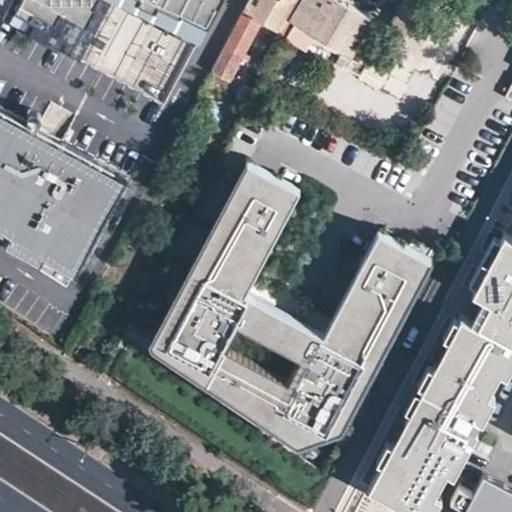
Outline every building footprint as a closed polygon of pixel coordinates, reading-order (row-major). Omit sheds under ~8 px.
[(13,0),(4,18),(79,58),(109,0),(114,0),(116,1),(132,9),(137,12),(141,4),(156,12),(153,20),(196,44),(219,0),(13,0)] [(85,61),(116,1),(114,0),(109,0),(79,58),(85,61)] [(245,0),(223,43),(241,54),(262,18),(281,29),(298,0),(245,0)] [(298,0),(281,29),(306,44),(314,30),(350,51),(371,16),(343,0),(298,0)] [(442,1),(439,0),(402,0),(389,25),(419,41),(438,8),(442,1)] [(100,69),(132,9),(116,1),(85,61),(100,69)] [(444,10),(447,4),(442,1),(438,8),(444,10)] [(164,103),(196,44),(153,20),(121,80),(164,103)] [(346,58),(339,54),(336,60),(342,64),(346,58)] [(452,128),(471,85),(451,77),(432,119),(452,128)] [(84,269),(130,183),(0,113),(0,223),(19,233),(9,251),(44,270),(53,252),(84,269)] [(300,184),(247,156),(139,353),(321,453),(430,256),(378,227),(322,329),(244,286),(300,184)] [(19,233),(0,223),(0,244),(9,251),(19,233)] [(483,295),(470,318),(511,340),(511,309),(511,307),(511,235),(503,231),(499,237),(475,283),(471,289),(483,295)] [(468,279),(475,283),(499,237),(492,234),(468,279)] [(84,269),(53,252),(44,270),(74,287),(84,269)] [(460,313),(367,485),(417,511),(431,511),(441,494),(434,490),(446,468),(453,472),(477,427),(468,422),(472,415),(481,419),(494,394),(487,391),(499,369),(506,372),(511,360),(511,340),(470,318),(460,313)] [(511,511),(511,486),(500,480),(486,473),(474,497),(467,509),(465,511),(511,511)] [(467,509),(474,497),(460,489),(453,502),(467,509)]
